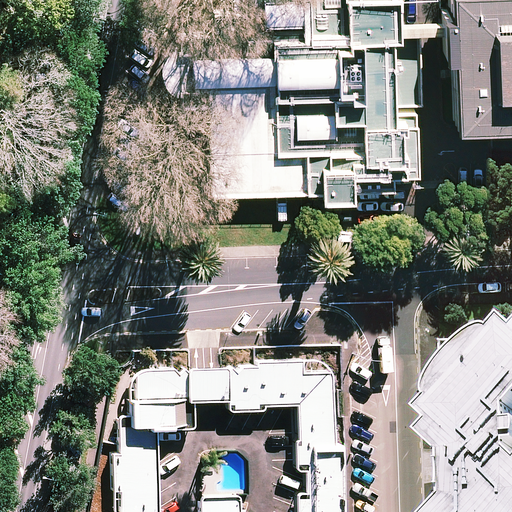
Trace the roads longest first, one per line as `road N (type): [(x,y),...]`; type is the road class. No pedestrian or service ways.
road 1 (tertiary): [(393,276),(66,291)]
road 2 (secondary): [(113,0),(66,291)]
road 3 (secondary): [(35,285),(86,0)]
road 4 (tertiary): [(393,276),(398,511)]
road 5 (secondary): [(66,291),(22,511)]
road 6 (secondary): [(0,484),(35,285)]
